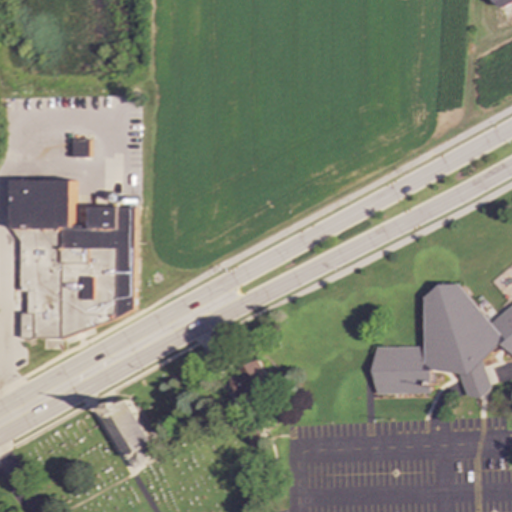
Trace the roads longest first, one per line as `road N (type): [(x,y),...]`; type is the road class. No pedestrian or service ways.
road 1 (secondary): [(511,124),(0,406)]
road 2 (secondary): [(0,434),(511,164)]
